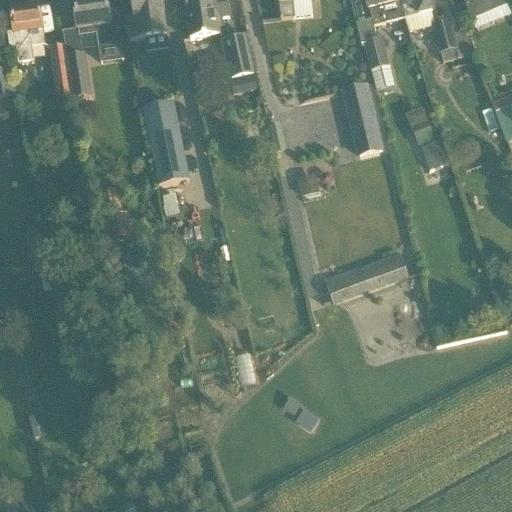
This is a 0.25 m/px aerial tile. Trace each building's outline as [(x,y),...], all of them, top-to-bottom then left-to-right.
[(73,5),(77,33),(77,34),(78,34),(79,40),(97,37),(99,54),(122,51),(117,15),(108,16),(105,0),(99,1),(99,3),(95,4),(94,2),(73,5)] [(166,34),(160,0),(130,0),(134,20),(125,22),(129,45),(145,43),(147,56),(169,53),(167,39),(166,34)] [(183,0),(185,9),(190,41),(204,39),(209,38),(223,36),(221,23),(229,22),(228,16),(225,0),(183,0)] [(311,3),(310,0),(277,0),(280,23),(295,21),(294,5),(311,3)] [(373,30),(408,22),(401,0),(364,0),(368,13),(369,12),(373,30)] [(401,0),(408,22),(432,15),(428,0),(401,0)] [(462,0),(470,20),(489,12),(502,0),(462,0)] [(43,35),(39,9),(10,14),(13,36),(7,36),(10,53),(16,53),(18,67),(34,64),(32,50),(44,48),(42,35),(43,35)] [(451,38),(449,26),(435,29),(441,56),(444,66),(471,59),(463,35),(451,38)] [(258,93),(245,40),(220,46),(230,85),(231,84),(235,99),(258,93)] [(366,47),(372,73),(387,69),(380,43),(366,47)] [(49,51),(56,93),(59,93),(71,91),(67,60),(65,49),(49,51)] [(0,115),(17,112),(6,57),(0,58),(0,115)] [(71,91),(73,104),(91,101),(84,57),(82,57),(67,60),(71,91)] [(341,94),(357,161),(385,154),(369,87),(341,94)] [(511,109),(511,98),(491,106),(495,116),(511,109)] [(184,155),(174,107),(143,113),(159,189),(177,185),(175,176),(186,174),(182,156),(184,155)] [(511,109),(495,116),(506,146),(511,143),(511,109)] [(269,129),(275,155),(276,155),(277,158),(282,157),(282,153),(285,152),(279,127),(269,129)] [(412,134),(419,150),(436,143),(429,127),(412,134)] [(421,151),(430,175),(448,168),(440,144),(421,151)] [(298,183),(302,200),(320,196),(315,178),(298,183)] [(118,191),(102,194),(107,219),(123,216),(118,191)] [(25,237),(31,266),(38,264),(50,261),(43,233),(25,237)] [(333,306),(408,280),(400,257),(325,283),(333,306)] [(57,290),(50,261),(38,264),(45,293),(57,290)] [(309,433),(315,422),(301,415),(295,426),(309,433)]
